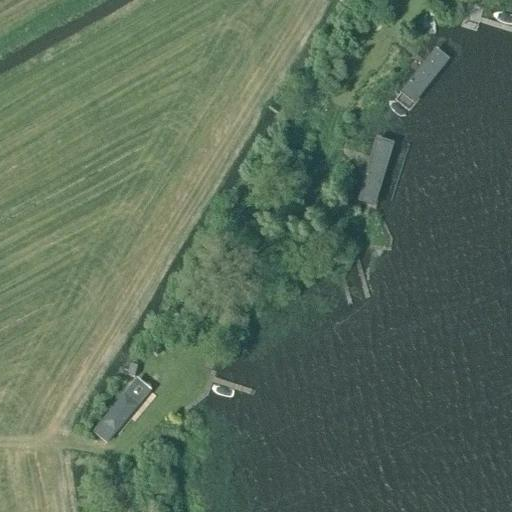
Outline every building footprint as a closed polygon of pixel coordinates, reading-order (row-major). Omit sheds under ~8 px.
[(390,0),(379,0),(393,13),(398,7),(390,0)] [(453,60),(436,47),(393,100),(409,113),(453,60)] [(396,149),(373,142),(354,203),(376,210),(396,149)] [(156,337),(147,348),(156,356),(165,346),(156,337)] [(129,368),(126,379),(134,381),(137,369),(129,368)] [(105,446),(136,408),(124,397),(92,435),(105,446)]
